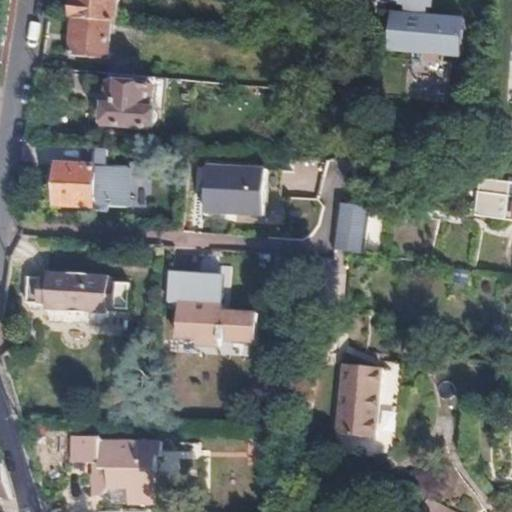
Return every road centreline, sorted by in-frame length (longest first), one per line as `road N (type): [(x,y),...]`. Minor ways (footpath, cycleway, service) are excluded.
road 1 (track): [(358,0),(325,254),(0,231)]
road 2 (residential): [(28,0),(0,180)]
